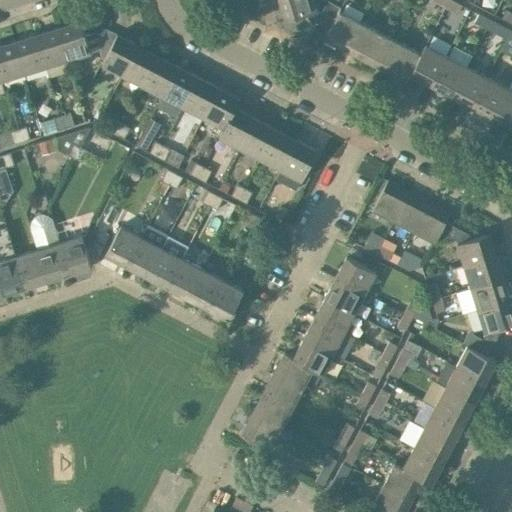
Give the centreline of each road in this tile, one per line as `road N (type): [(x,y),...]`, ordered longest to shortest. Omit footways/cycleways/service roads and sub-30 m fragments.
road 1 (residential): [(298,511),(217,470),(211,439),(367,124)]
road 2 (residential): [(167,0),(187,28),(367,124)]
road 3 (residential): [(367,124),(511,202)]
